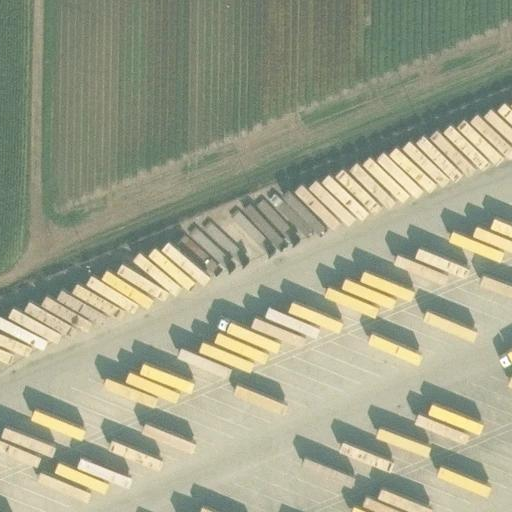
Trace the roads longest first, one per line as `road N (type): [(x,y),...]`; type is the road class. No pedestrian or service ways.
road 1 (track): [(0,282),(511,73)]
road 2 (track): [(39,0),(34,267)]
